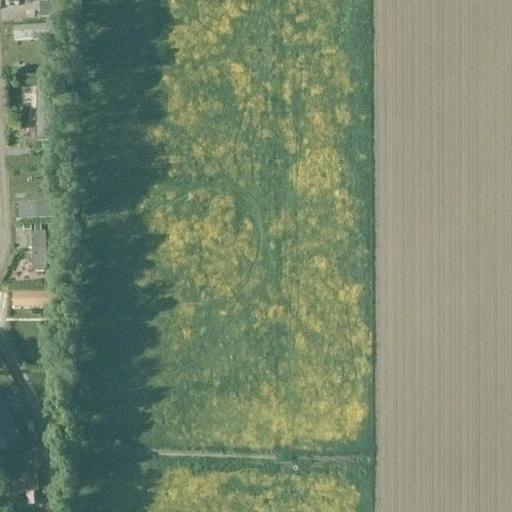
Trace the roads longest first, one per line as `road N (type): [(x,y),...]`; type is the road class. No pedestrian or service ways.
road 1 (unknown): [(50,511),(0,336)]
road 2 (unknown): [(0,267),(0,122)]
